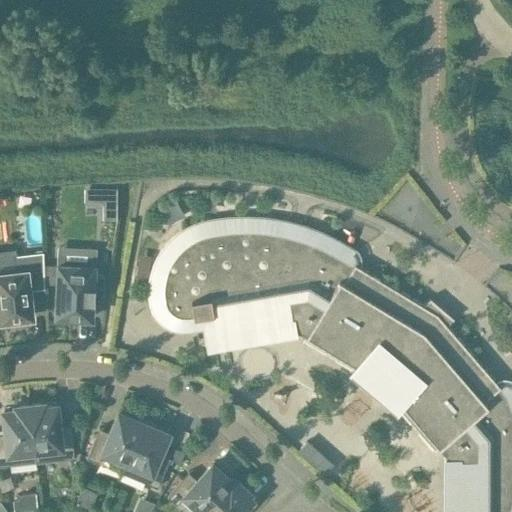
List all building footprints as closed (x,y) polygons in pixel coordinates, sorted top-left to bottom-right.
[(116,187),(84,187),(84,200),(100,200),(103,203),(116,203),(116,187)] [(180,233),(175,236),(171,239),(168,242),(165,246),(162,250),(160,253),(158,257),(156,261),(154,266),(153,270),(152,274),(151,279),(150,283),(150,287),(150,291),(150,295),(151,300),(152,304),(153,308),(154,311),(156,313),(157,316),(159,319),(162,321),(164,323),(167,325),(169,326),(172,327),(175,328),(178,329),(181,329),(205,326),(208,344),(295,329),(295,328),(299,327),(306,332),(303,338),(351,369),(350,370),(396,407),(397,406),(435,449),(439,445),(445,451),(445,455),(444,455),(444,511),(511,511),(511,383),(511,384),(510,388),(499,384),(447,324),(452,317),(453,318),(453,317),(430,297),(429,298),(430,298),(423,304),(355,262),(349,253),(353,250),(353,249),(341,242),(335,239),(329,235),(323,232),(316,230),(310,227),(303,225),(302,225),(302,226),(301,227),(289,223),(289,222),(289,221),(288,221),(281,220),(275,218),(268,218),(261,217),(255,216),(242,216),(236,216),(230,216),(224,217),(218,218),(212,219),(207,221),(201,223),(195,225),(190,227),(185,230),(180,233)] [(29,288),(43,287),(44,252),(16,255),(18,269),(0,271),(0,319),(3,319),(4,324),(18,322),(17,317),(33,315),(29,288)] [(93,277),(94,265),(58,263),(55,315),(58,315),(58,320),(76,321),(77,316),(91,317),(92,298),(103,298),(105,277),(93,277)] [(74,457),(71,431),(59,433),(55,404),(30,407),(34,448),(36,461),(74,457)] [(34,448),(30,407),(4,410),(7,439),(0,439),(0,465),(21,463),(20,450),(34,448)] [(121,472),(144,419),(132,414),(131,417),(119,412),(108,438),(96,434),(86,457),(98,462),(101,456),(123,466),(121,472)] [(167,463),(156,458),(167,432),(155,427),(156,424),(144,419),(121,472),(157,487),(167,463)] [(307,440),(298,450),(324,473),(332,463),(307,440)] [(195,511),(203,511),(234,478),(233,477),(231,479),(212,463),(193,484),(184,476),(166,495),(176,503),(180,499),(195,511)] [(248,491),(234,478),(203,511),(238,511),(251,498),(246,493),(248,491)] [(96,491),(82,485),(75,502),(90,508),(96,491)]
